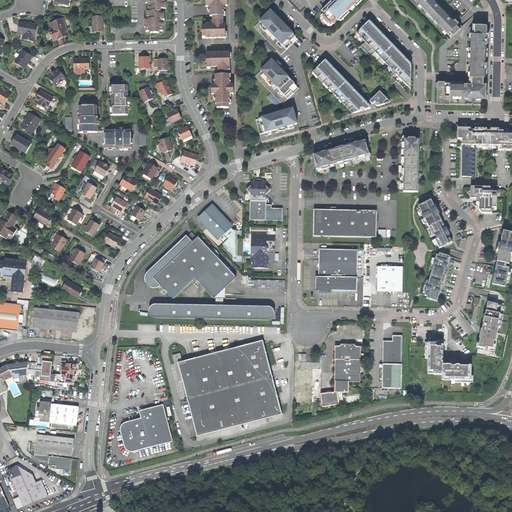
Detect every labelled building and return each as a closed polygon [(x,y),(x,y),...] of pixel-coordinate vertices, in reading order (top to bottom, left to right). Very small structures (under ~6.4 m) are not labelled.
[(148,4),(148,12),(158,11),(161,11),(160,9),(166,9),(166,3),(165,3),(165,1),(164,0),(146,0),(147,4),(148,4)] [(202,39),(225,38),(225,24),(223,24),(223,16),(224,16),(224,6),(228,6),(227,0),(205,0),(206,7),(210,7),(210,17),(213,17),(213,24),(206,24),(206,26),(202,26),(202,39)] [(325,8),(322,11),(324,14),(321,17),(323,19),(331,27),(337,20),(338,21),(339,20),(348,12),(350,9),(353,6),(355,5),(359,0),(335,0),(335,1),(332,3),(327,8),(327,9),(325,8)] [(453,35),(461,28),(457,24),(459,23),(455,19),(455,20),(452,17),(451,17),(450,16),(451,15),(441,6),(439,4),(437,3),(438,2),(435,0),(418,0),(419,1),(420,2),(419,3),(423,7),(428,12),(430,14),(431,13),(433,15),(439,22),(441,23),(440,24),(442,26),(447,32),(448,31),(449,32),(453,35)] [(159,32),(163,32),(163,21),(163,19),(164,19),(164,13),(158,13),(158,11),(148,12),(147,12),(147,20),(145,20),(146,32),(151,32),(151,34),(159,34),(159,32)] [(276,51),(281,55),(298,39),(283,24),(280,24),(277,21),(278,20),(278,19),(271,11),(254,27),(267,41),(276,51)] [(349,13),(348,12),(339,20),(340,22),(349,13)] [(437,24),(439,22),(433,15),(431,17),(437,24)] [(98,32),(103,32),(103,18),(93,18),(93,26),(95,26),(95,32),(98,32)] [(54,32),(51,34),(53,40),(56,39),(56,40),(62,38),(69,35),(63,20),(51,24),(53,30),(54,32)] [(403,82),(410,90),(411,66),(406,61),(407,60),(405,58),(404,59),(402,60),(398,55),(399,54),(383,37),(383,36),(381,33),(380,34),(379,35),(374,31),(375,29),(376,29),(368,22),(358,32),(366,41),(360,46),(367,53),(373,48),(390,65),(384,71),(390,78),(397,72),(405,81),(403,82)] [(23,25),(19,24),(18,34),(23,35),(23,37),(28,38),(28,40),(33,42),(34,37),(35,37),(37,25),(32,25),(26,23),(25,25),(23,25)] [(482,97),(487,97),(488,59),(488,46),(484,46),(484,43),(488,43),(489,28),(488,28),(488,25),(483,24),(483,23),(476,23),(476,27),(471,27),(471,28),(469,28),(469,36),(467,36),(466,82),(466,84),(461,84),(461,82),(456,82),(456,84),(452,84),(452,82),(446,82),(439,82),(438,88),(438,103),(473,103),(473,97),(477,97),(482,97)] [(272,55),(276,51),(267,41),(263,45),(272,55)] [(12,64),(22,71),(26,65),(28,62),(29,63),(32,58),(23,51),(21,54),(20,53),(12,64)] [(217,109),(229,108),(229,105),(230,105),(229,94),(233,94),(233,85),(229,85),(229,75),(228,75),(228,67),(230,67),(230,53),(210,54),(210,55),(207,55),(207,66),(211,66),(211,67),(218,67),(218,75),(215,75),(216,85),(211,85),(212,95),(216,95),(216,105),(217,105),(217,109)] [(144,58),(139,58),(139,68),(149,68),(149,57),(144,58)] [(78,60),(74,60),(74,70),(84,70),(89,69),(89,59),(78,60)] [(158,60),(154,60),(154,68),(159,68),(159,72),(167,71),(167,66),(167,61),(166,61),(165,60),(158,60)] [(280,103),(282,105),(298,88),(284,73),(281,73),(279,71),(279,70),(279,69),(279,68),(272,60),(268,64),(267,64),(264,67),(264,68),(255,76),(271,93),(280,103)] [(365,110),(370,108),(361,99),(360,100),(355,95),(356,94),(357,93),(354,90),(353,91),(340,77),(339,79),(334,73),(335,72),(336,71),(333,68),(333,69),(325,61),(314,71),(354,113),(359,112),(363,108),(365,110)] [(55,87),(59,90),(66,84),(63,80),(65,79),(57,70),(54,73),(53,74),(52,75),(48,78),(55,87)] [(352,113),(354,113),(314,71),(313,73),(352,113)] [(166,98),(172,95),(168,85),(166,81),(157,85),(162,94),(164,93),(166,98)] [(117,86),(112,86),(113,115),(128,115),(128,103),(130,103),(129,99),(128,99),(127,86),(117,86)] [(149,101),(154,99),(148,88),(139,92),(145,103),(149,101)] [(3,91),(0,89),(0,102),(4,105),(10,95),(3,91)] [(47,106),(48,107),(53,98),(41,91),(38,96),(36,100),(38,101),(37,103),(41,105),(43,103),(47,106)] [(377,107),(390,103),(382,94),(380,92),(369,101),(372,105),(375,102),(376,103),(375,104),(375,105),(376,106),(377,107)] [(277,107),(280,103),(271,93),(267,97),(277,107)] [(86,106),(80,107),(80,133),(97,133),(97,106),(86,106)] [(262,142),(299,131),(293,109),(283,112),(282,113),(282,115),(279,116),(276,114),(256,120),(262,142)] [(171,124),(181,119),(179,113),(177,110),(167,115),(171,124)] [(41,120),(30,114),(26,121),(22,127),(32,133),(37,125),(38,125),(41,120)] [(188,127),(178,132),(181,137),(178,138),(180,141),(182,140),(183,143),(193,139),(190,132),(188,127)] [(463,177),(479,177),(479,150),(490,150),(498,150),(498,146),(503,146),(503,150),(511,150),(511,129),(490,129),(490,131),(483,131),(483,129),(457,128),(457,136),(458,139),(462,139),(462,145),(463,145),(463,159),(465,159),(465,162),(463,162),(463,168),(464,168),(464,171),(463,171),(463,177)] [(105,148),(131,148),(131,131),(105,132),(105,143),(105,148)] [(26,154),(32,144),(17,136),(14,140),(11,145),(26,154)] [(412,192),(418,192),(418,184),(416,184),(416,177),(418,177),(418,173),(418,158),(417,158),(417,151),(419,151),(419,147),(419,139),(397,138),(397,157),(397,192),(412,192)] [(170,140),(160,142),(161,144),(163,151),(163,153),(168,152),(173,150),(170,140)] [(333,172),(371,161),(365,141),(357,143),(354,144),(354,145),(347,147),(347,146),(331,151),(332,152),(325,154),(325,152),(321,153),(313,156),(319,176),(333,172)] [(66,150),(58,145),(55,149),(49,149),(48,158),(48,162),(46,166),(49,168),(53,171),(56,165),(57,160),(62,158),(64,155),(63,154),(66,150)] [(80,152),(73,164),(78,166),(83,169),(90,157),(80,152)] [(181,162),(195,166),(197,160),(198,156),(185,152),(181,162)] [(100,162),(95,171),(101,175),(105,177),(110,168),(107,166),(107,165),(104,163),(104,164),(100,162)] [(81,172),(83,169),(78,166),(73,164),(72,167),(81,172)] [(158,169),(149,164),(144,174),(152,179),(154,175),(156,172),(157,170),(158,169)] [(13,175),(2,169),(0,172),(0,180),(7,185),(13,175)] [(122,183),(121,185),(132,191),(137,183),(126,176),(122,183)] [(178,182),(168,177),(164,185),(173,190),(175,186),(178,182)] [(251,196),(266,196),(266,195),(266,186),(266,183),(262,183),(262,181),(259,181),(255,181),(255,182),(251,182),(251,186),(251,195),(251,196)] [(54,199),(59,202),(66,190),(55,184),(53,187),(55,189),(54,192),(52,194),(56,196),(54,199)] [(97,189),(88,184),(82,194),(90,199),(92,197),(97,189)] [(145,198),(146,198),(151,190),(153,191),(156,187),(153,185),(150,189),(145,198)] [(482,213),(492,213),(492,207),(497,208),(497,192),(490,192),(490,187),(470,187),(470,190),(465,190),(465,195),(468,197),(482,213)] [(153,191),(151,190),(146,198),(152,202),(156,204),(157,205),(160,201),(162,197),(153,191)] [(117,198),(112,206),(116,208),(123,212),(128,204),(117,198)] [(426,299),(437,302),(441,286),(442,283),(443,284),(446,275),(444,275),(447,266),(450,256),(444,255),(447,245),(452,242),(449,235),(446,227),(445,228),(444,225),(440,216),(439,217),(438,214),(439,213),(435,206),(434,207),(431,199),(418,206),(422,215),(421,215),(423,219),(424,219),(433,237),(435,236),(436,239),(435,239),(439,249),(438,249),(424,296),(427,296),(426,299)] [(250,220),(265,220),(265,209),(265,205),(266,201),(251,201),(250,220)] [(218,240),(219,240),(224,235),(231,228),(233,226),(212,204),(197,218),(218,240)] [(313,236),(376,238),(377,211),(330,210),(330,211),(329,211),(329,206),(324,209),(324,211),(321,211),(321,210),(314,210),(313,236)] [(146,212),(137,207),(132,216),(140,221),(143,216),(146,212)] [(74,210),(70,208),(64,219),(68,221),(66,223),(74,228),(76,224),(76,225),(82,215),(79,213),(74,210)] [(39,220),(48,226),(53,217),(40,209),(38,212),(34,219),(38,222),(39,220)] [(265,209),(265,220),(267,220),(282,220),(282,209),(271,209),(265,209)] [(8,237),(9,234),(13,236),(17,229),(13,227),(19,218),(13,214),(8,212),(3,220),(0,218),(0,232),(2,234),(1,236),(6,239),(8,237)] [(88,226),(85,231),(93,236),(100,226),(96,223),(91,221),(88,226)] [(231,228),(224,235),(228,239),(223,244),(222,245),(232,256),(235,256),(236,231),(233,231),(231,228)] [(497,249),(500,249),(499,253),(498,253),(497,257),(498,257),(496,264),(492,284),(505,287),(509,268),(506,267),(506,264),(509,264),(511,256),(511,257),(511,256),(511,232),(503,231),(502,235),(501,239),(502,239),(501,244),(498,243),(497,249)] [(120,239),(110,233),(107,238),(104,237),(102,240),(115,248),(117,243),(120,239)] [(275,261),(275,254),(266,254),(266,242),(267,235),(267,233),(251,233),(251,254),(251,257),(251,268),(268,268),(268,264),(268,260),(275,261)] [(51,247),(60,252),(64,245),(67,240),(62,238),(58,235),(51,247)] [(228,239),(224,235),(219,240),(223,244),(228,239)] [(159,287),(161,286),(154,279),(193,242),(186,236),(148,272),(147,273),(146,275),(145,277),(145,279),(145,281),(146,283),(147,285),(149,287),(151,288),(153,288),(156,288),(159,287)] [(198,237),(193,242),(154,279),(161,286),(173,299),(195,279),(214,299),(225,288),(236,278),(216,256),(211,251),(208,248),(203,242),(198,237)] [(275,244),(275,242),(266,242),(266,254),(275,254),(275,244)] [(211,251),(216,256),(219,254),(214,248),(211,251)] [(80,262),(85,254),(82,252),(77,249),(76,250),(74,254),(72,257),(80,262)] [(332,291),(356,291),(357,250),(319,249),(319,277),(317,276),(317,290),(318,291),(318,292),(332,292),(332,291)] [(0,276),(13,278),(12,291),(23,292),(26,261),(5,259),(4,261),(0,260),(0,276)] [(101,262),(96,259),(90,268),(99,273),(104,264),(101,262)] [(378,267),(377,292),(387,292),(389,294),(390,292),(401,292),(402,267),(378,267)] [(249,280),(249,288),(281,287),(281,279),(249,280)] [(78,298),(83,290),(77,287),(67,281),(62,289),(78,298)] [(225,299),(225,288),(214,299),(216,299),(223,299),(225,299)] [(0,328),(1,329),(21,331),(22,324),(18,324),(21,305),(0,302),(0,328)] [(492,303),(488,302),(485,315),(484,315),(483,322),(483,323),(482,330),(480,338),(479,344),(479,346),(486,347),(488,348),(493,349),(494,345),(494,341),(495,341),(498,328),(497,328),(500,314),(502,305),(495,304),(492,303)] [(155,318),(267,320),(269,320),(271,320),(273,318),(274,317),(275,314),(274,312),(273,309),(270,307),(267,307),(223,306),(216,306),(157,304),(154,305),(152,306),(150,307),(149,309),(149,310),(149,312),(150,314),(151,316),(152,317),(153,317),(155,318)] [(34,308),(32,327),(52,330),(77,333),(79,313),(34,308)] [(435,343),(428,343),(428,352),(428,359),(428,371),(434,371),(434,375),(442,375),(442,380),(443,380),(443,378),(450,378),(450,380),(455,380),(470,380),(471,380),(472,365),(455,365),(455,366),(452,366),(452,365),(452,363),(443,363),(443,362),(442,362),(442,358),(443,358),(443,335),(435,335),(435,343)] [(382,364),(402,365),(403,336),(392,336),(392,342),(383,341),(383,354),(382,364)] [(236,426),(282,414),(263,343),(263,341),(182,362),(178,363),(182,381),(188,403),(197,437),(236,426)] [(334,382),(335,382),(349,382),(360,382),(360,375),(361,347),(357,347),(354,345),(341,344),(339,347),(337,346),(335,346),(334,382)] [(172,355),(179,382),(182,381),(178,363),(182,362),(180,353),(172,355)] [(27,369),(35,370),(36,362),(28,362),(19,363),(17,361),(16,364),(14,364),(7,365),(0,367),(0,393),(7,390),(4,383),(6,380),(12,376),(13,379),(19,378),(20,383),(26,382),(27,369)] [(64,378),(74,380),(75,374),(74,374),(75,370),(76,365),(66,364),(65,367),(62,367),(62,370),(61,374),(62,374),(62,375),(51,374),(52,362),(42,361),(41,376),(50,377),(50,381),(63,382),(64,378)] [(402,365),(382,364),(382,388),(401,388),(402,365)] [(349,382),(335,382),(335,392),(321,394),(322,407),(344,404),(342,393),(349,393),(349,382)] [(67,425),(76,426),(77,415),(78,407),(51,404),(51,402),(40,401),(39,407),(37,407),(36,411),(39,411),(38,417),(35,417),(35,421),(49,422),(52,422),(51,423),(56,424),(55,427),(67,428),(67,425)] [(150,447),(172,442),(163,405),(139,411),(140,418),(134,420),(126,422),(123,424),(121,426),(120,428),(119,431),(123,447),(125,450),(127,451),(129,452),(133,452),(149,448),(150,447)] [(72,456),(74,438),(36,434),(34,454),(47,455),(47,457),(49,459),(48,465),(56,465),(55,468),(63,469),(62,473),(64,474),(70,475),(72,456)] [(24,507),(48,496),(41,481),(36,483),(33,475),(26,471),(17,466),(8,470),(24,507)] [(0,511),(7,509),(8,509),(0,489),(0,511)]
